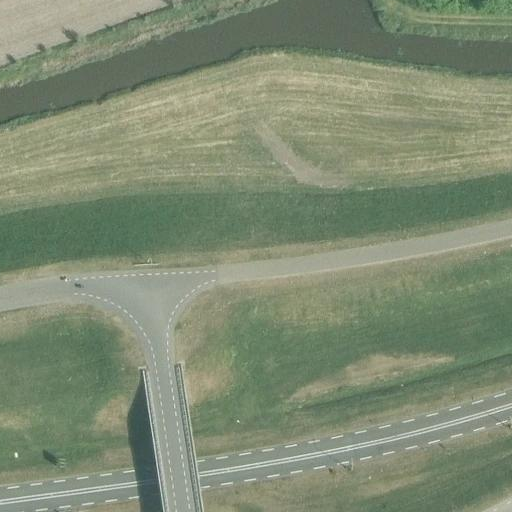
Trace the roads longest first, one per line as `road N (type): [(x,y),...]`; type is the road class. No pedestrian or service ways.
road 1 (primary): [(0,504),(197,477),(511,405)]
road 2 (unclassified): [(145,283),(403,251),(511,228)]
road 3 (unclassified): [(180,511),(145,283)]
road 4 (unclassified): [(145,283),(0,301)]
